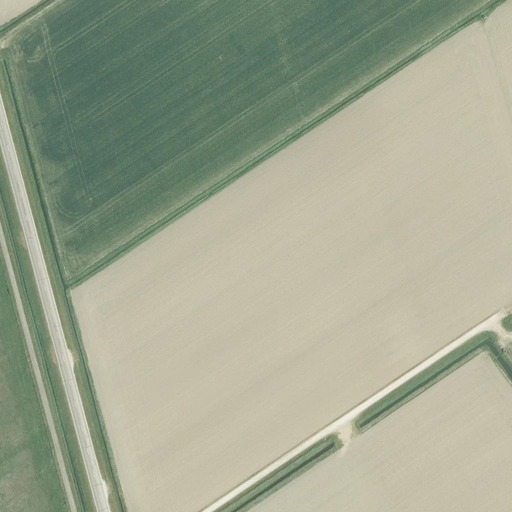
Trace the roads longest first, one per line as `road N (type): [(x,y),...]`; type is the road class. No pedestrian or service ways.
road 1 (tertiary): [(103,511),(0,120)]
road 2 (track): [(206,511),(500,315)]
